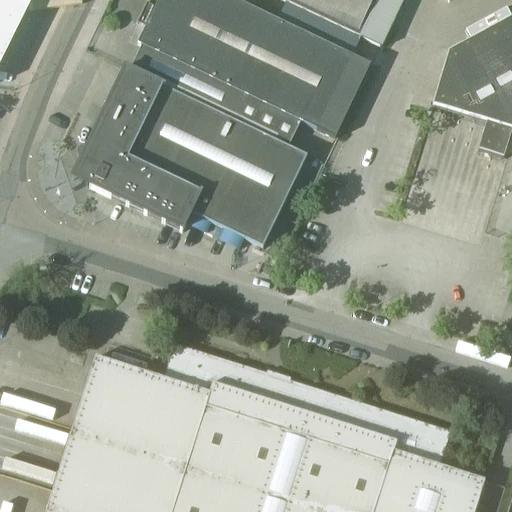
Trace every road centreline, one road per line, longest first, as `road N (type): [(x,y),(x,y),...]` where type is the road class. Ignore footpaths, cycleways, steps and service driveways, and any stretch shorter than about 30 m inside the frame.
road 1 (unclassified): [(511,386),(0,224)]
road 2 (unclassified): [(0,201),(31,104),(83,0)]
